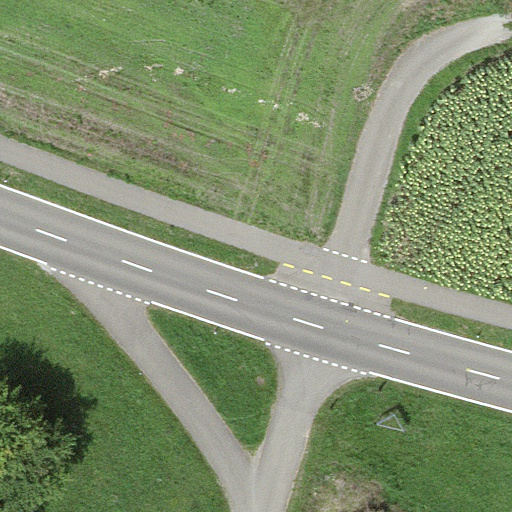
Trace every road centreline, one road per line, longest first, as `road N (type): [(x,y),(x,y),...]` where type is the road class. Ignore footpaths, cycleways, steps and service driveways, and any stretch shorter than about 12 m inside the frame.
road 1 (track): [(511,27),(454,46),(399,93),(276,511)]
road 2 (tertiary): [(511,382),(329,332),(0,217)]
road 3 (track): [(257,511),(229,453),(59,239)]
